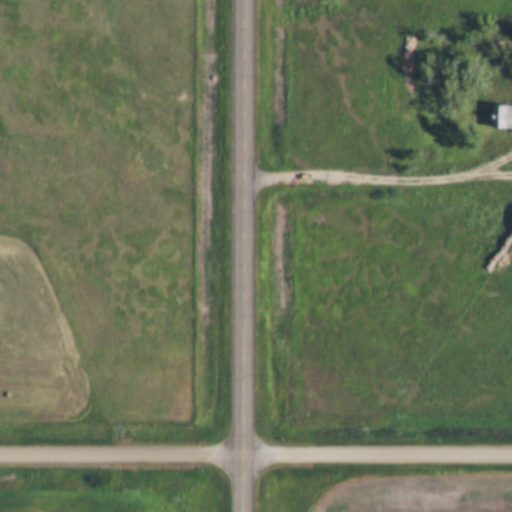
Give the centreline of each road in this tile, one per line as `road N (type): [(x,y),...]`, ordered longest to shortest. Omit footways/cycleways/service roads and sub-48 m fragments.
road 1 (tertiary): [(241,511),(243,0)]
road 2 (residential): [(0,449),(511,449)]
